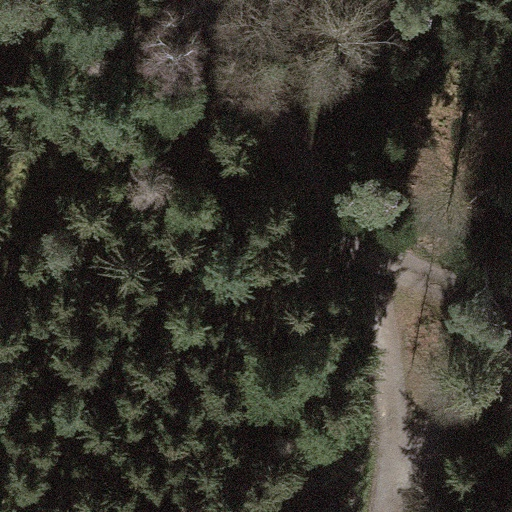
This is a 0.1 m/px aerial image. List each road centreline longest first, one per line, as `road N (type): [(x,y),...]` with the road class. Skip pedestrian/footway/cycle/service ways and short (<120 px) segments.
road 1 (track): [(411,361),(250,0)]
road 2 (track): [(375,511),(411,361)]
